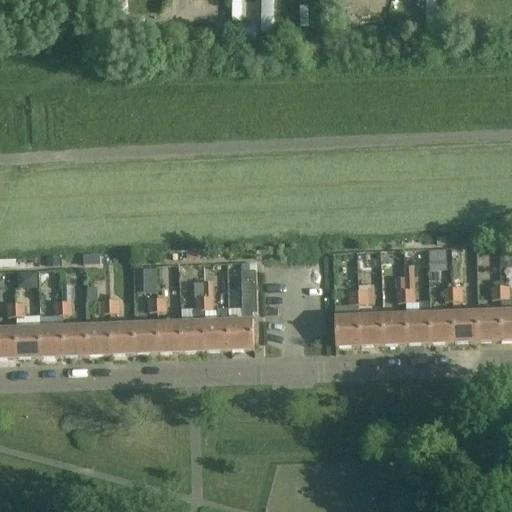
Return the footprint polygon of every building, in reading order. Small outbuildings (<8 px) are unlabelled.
[(231,9),(230,0),(197,0),(198,10),(231,9)] [(273,34),(274,0),(262,0),(261,0),(260,33),(273,34)] [(298,29),(297,5),(285,5),(286,29),(298,29)] [(330,7),(322,7),(321,38),(329,38),(330,7)] [(226,256),(226,249),(187,251),(188,262),(203,261),(203,259),(213,259),(213,256),(226,256)] [(511,249),(499,250),(499,269),(511,268),(511,249)] [(105,258),(93,258),(93,267),(105,267),(105,258)] [(355,258),(336,259),(336,269),(356,267),(355,258)] [(60,259),(46,259),(46,269),(60,268),(60,259)] [(404,270),(405,294),(406,305),(415,305),(414,269),(404,270)] [(256,273),(239,274),(241,311),(229,312),(230,353),(254,352),(253,316),(257,315),(256,273)] [(37,275),(16,275),(17,292),(38,291),(37,275)] [(213,284),(201,285),(201,286),(202,301),(203,313),(214,313),(213,284)] [(358,285),(349,285),(349,308),(358,308),(358,288),(358,285)] [(373,288),(358,288),(358,308),(374,307),(373,288)] [(97,290),(87,290),(87,305),(97,305),(97,290)] [(157,303),(157,302),(156,302),(156,290),(147,290),(147,303),(148,303),(157,303)] [(500,290),(492,290),(491,290),(491,303),(500,303),(500,290)] [(509,290),(500,290),(500,303),(509,302),(509,290)] [(453,304),(453,291),(443,292),(444,304),(453,304)] [(462,291),(453,291),(453,304),(462,304),(462,291)] [(396,306),(406,305),(405,294),(396,294),(396,306)] [(193,326),(179,327),(180,355),(204,354),(203,326),(203,313),(202,301),(195,301),(196,313),(193,313),(193,326)] [(157,303),(148,303),(148,314),(157,314),(157,303)] [(166,303),(157,303),(157,314),(167,314),(166,303)] [(110,316),(109,304),(100,304),(101,317),(110,316)] [(119,304),(109,304),(110,316),(119,316),(119,304)] [(418,305),(419,318),(406,318),(407,347),(431,346),(430,317),(429,304),(418,305)] [(64,305),(63,305),(54,306),(54,318),(63,318),(64,305)] [(72,305),(64,305),(63,318),(73,318),(72,305)] [(16,320),(15,307),(7,307),(7,320),(16,320)] [(25,307),(15,307),(16,320),(26,319),(25,307)] [(218,312),(218,325),(203,326),(204,354),(230,353),(229,312),(218,312)] [(511,314),(501,315),(502,344),(511,343),(511,314)] [(478,345),(502,344),(501,315),(477,316),(478,345)] [(431,346),(455,345),(453,316),(430,317),(431,346)] [(455,345),(478,345),(477,316),(453,316),(455,345)] [(406,318),(382,319),(383,348),(407,347),(406,318)] [(360,349),(383,348),(382,319),(359,320),(360,349)] [(336,350),(360,349),(359,320),(335,321),(336,350)] [(135,357),(159,356),(158,327),(134,328),(135,357)] [(159,356),(180,355),(179,327),(158,327),(159,356)] [(112,358),(135,357),(134,328),(111,329),(112,358)] [(112,358),(111,329),(87,330),(88,358),(112,358)] [(64,359),(88,358),(87,330),(63,331),(64,359)] [(17,361),(41,360),(40,331),(16,332),(17,361)] [(41,360),(64,359),(63,331),(40,331),(41,360)] [(0,361),(17,361),(16,332),(0,332),(0,361)] [(511,461),(494,462),(495,477),(511,476),(511,461)]
